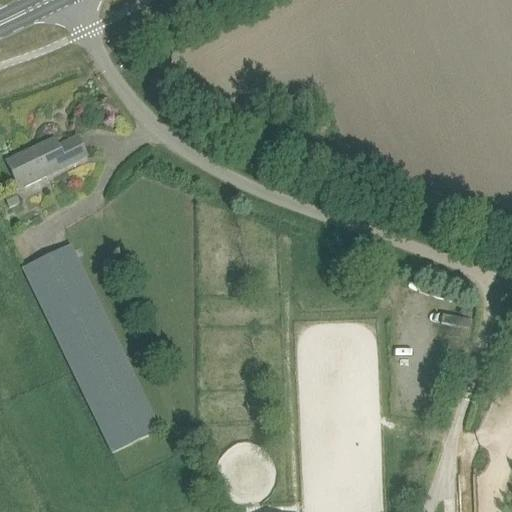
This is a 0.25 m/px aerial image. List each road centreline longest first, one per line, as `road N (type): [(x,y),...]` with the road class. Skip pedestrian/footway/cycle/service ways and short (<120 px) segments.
road 1 (unclassified): [(511,283),(248,187),(173,148),(121,89),(67,0)]
road 2 (unknown): [(496,277),(444,463)]
